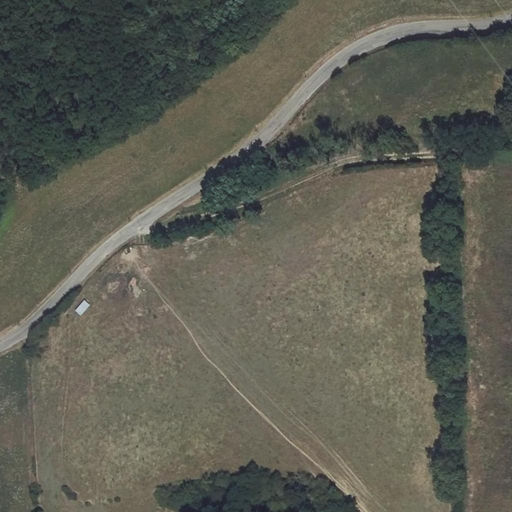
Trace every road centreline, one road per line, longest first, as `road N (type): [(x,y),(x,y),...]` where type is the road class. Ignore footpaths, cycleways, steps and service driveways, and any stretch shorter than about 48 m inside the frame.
road 1 (unclassified): [(511,17),(404,30),(346,54),(253,145),(136,224),(22,335),(0,345)]
road 2 (track): [(136,224),(154,231),(233,207),(351,158),(511,136)]
